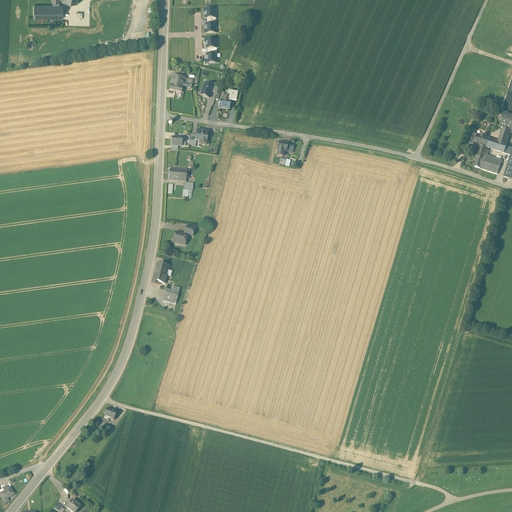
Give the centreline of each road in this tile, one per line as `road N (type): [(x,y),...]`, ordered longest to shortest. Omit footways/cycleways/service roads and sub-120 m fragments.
road 1 (unclassified): [(160,114),(155,224),(125,352),(45,467)]
road 2 (track): [(101,397),(439,489),(450,501)]
road 3 (residential): [(160,114),(417,157)]
road 4 (residential): [(487,0),(417,157)]
